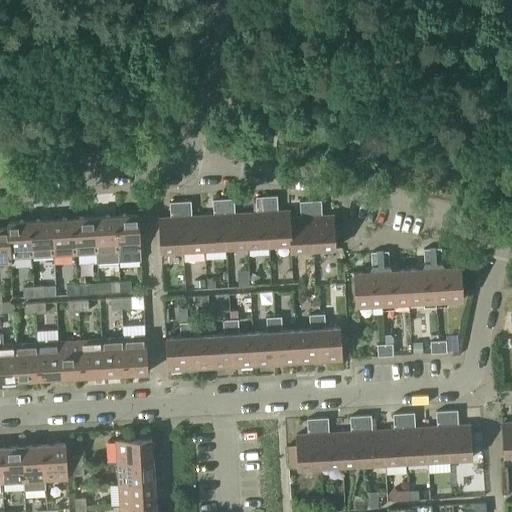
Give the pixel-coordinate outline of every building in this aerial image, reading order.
[(291,245),(290,218),(290,211),(276,212),(275,208),(278,207),(277,196),(267,197),(270,246),(291,245)] [(248,247),(270,246),(267,197),(256,198),(256,209),(259,209),(259,213),(246,214),(248,247)] [(248,247),(246,214),(233,214),(232,210),(235,210),(234,199),(223,200),(227,248),(248,247)] [(205,250),(227,248),(223,200),(213,200),(213,211),(216,211),(216,215),(203,216),(205,250)] [(311,202),(313,250),(336,249),(334,215),(320,216),(319,212),(322,212),(321,201),(311,202)] [(161,252),(183,251),(180,202),(169,203),(170,214),(173,214),(173,218),(159,219),(161,252)] [(205,250),(203,216),(189,217),(189,213),(192,213),(191,202),(180,202),(183,251),(205,250)] [(290,218),(291,245),(291,252),(313,250),(311,202),(300,202),(300,213),(303,213),(303,217),(290,218)] [(118,262),(141,261),(138,215),(115,217),(118,262)] [(97,263),(118,262),(115,217),(95,218),(97,254),(97,263)] [(97,254),(95,218),(72,219),(74,255),(97,254)] [(55,256),(74,255),(72,219),(52,221),(55,256)] [(31,258),(55,256),(52,221),(29,222),(31,258)] [(11,259),(31,258),(29,222),(8,223),(8,228),(9,228),(11,259)] [(0,264),(11,264),(11,259),(9,228),(8,228),(0,228),(0,264)] [(409,303),(436,302),(433,249),(424,250),(424,264),(422,269),(407,269),(409,303)] [(433,249),(436,302),(463,300),(461,266),(445,267),(442,263),(441,249),(433,249)] [(356,307),(383,305),(379,252),(371,253),(372,267),(370,272),(354,273),(356,307)] [(379,252),(383,305),(409,303),(407,269),(392,270),(390,266),(389,252),(379,252)] [(260,277),(252,274),(249,280),(257,284),(260,277)] [(120,282),(121,293),(131,292),(130,281),(120,282)] [(110,293),(121,293),(120,282),(110,283),(110,293)] [(76,285),(77,295),(88,295),(87,284),(76,285)] [(67,296),(77,295),(76,285),(67,285),(67,296)] [(24,298),(34,298),(33,287),(23,288),(24,298)] [(33,287),(34,298),(45,297),(44,287),(33,287)] [(121,299),(122,309),(132,308),(131,298),(121,299)] [(111,310),(122,309),(121,299),(111,299),(111,310)] [(68,312),(78,312),(78,301),(68,302),(68,312)] [(78,301),(78,312),(89,311),(88,301),(78,301)] [(34,304),(35,314),(46,314),(45,303),(34,304)] [(25,315),(35,314),(34,304),(24,304),(25,315)] [(237,312),(230,312),(230,319),(231,334),(233,368),(255,367),(253,333),(239,334),(238,319),(237,312)] [(299,364),(320,363),(318,315),(309,316),(310,330),(297,330),(299,364)] [(318,315),(320,363),(342,361),(340,328),(326,329),(325,315),(318,315)] [(282,331),(281,316),(274,317),(275,332),(277,365),(299,364),(297,330),(282,331)] [(255,367),(277,365),(275,332),(274,317),(266,317),(267,332),(253,333),(255,367)] [(211,369),(233,368),(231,334),(230,319),(223,320),(223,335),(209,336),(211,369)] [(211,369),(209,336),(196,336),(195,322),(187,323),(190,371),(211,369)] [(181,337),(166,338),(168,372),(190,371),(187,323),(180,323),(181,337)] [(3,346),(3,334),(0,333),(0,381),(19,381),(16,345),(3,346)] [(391,335),(384,336),(385,345),(386,357),(394,356),(393,344),(393,339),(391,335)] [(124,339),(126,374),(148,373),(146,337),(124,339)] [(106,376),(126,374),(124,339),(103,340),(106,376)] [(83,377),(106,376),(103,340),(80,341),(83,377)] [(63,378),(83,377),(80,341),(60,342),(63,378)] [(431,354),(439,354),(438,341),(431,342),(431,354)] [(438,341),(439,354),(447,353),(446,341),(438,341)] [(40,380),(63,378),(60,342),(37,344),(40,380)] [(422,342),(412,343),(413,354),(423,354),(422,342)] [(19,381),(40,380),(37,344),(16,345),(19,381)] [(378,357),(386,357),(385,345),(377,345),(378,357)] [(447,411),(450,460),(472,459),(470,425),(456,426),(456,422),(458,421),(458,410),(447,411)] [(428,461),(450,460),(447,411),(436,412),(437,423),(439,423),(440,427),(426,428),(428,461)] [(428,461),(426,428),(413,428),(413,424),(415,424),(414,413),(404,414),(407,462),(428,461)] [(385,464),(407,462),(404,414),(393,414),(394,425),(396,425),(396,429),(383,430),(385,464)] [(385,464),(383,430),(370,431),(369,427),(372,427),(371,415),(361,416),(364,465),(385,464)] [(342,466),(364,465),(361,416),(350,417),(350,428),(353,428),(353,432),(340,433),(342,466)] [(342,466),(340,433),(327,434),(326,429),(329,429),(328,418),(317,419),(321,468),(342,466)] [(298,469),(321,468),(317,419),(307,419),(307,430),(310,430),(310,435),(296,435),(298,469)] [(503,457),(511,456),(511,422),(501,423),(503,457)] [(117,464),(153,462),(152,439),(116,441),(117,464)] [(43,446),(45,479),(45,481),(68,480),(66,444),(43,446)] [(45,481),(45,479),(43,446),(21,447),(23,481),(23,483),(24,490),(45,489),(45,481)] [(23,483),(23,481),(21,447),(0,448),(3,484),(23,483)] [(73,466),(84,466),(83,455),(72,456),(73,466)] [(119,485),(155,483),(153,462),(117,464),(119,485)] [(84,466),(73,466),(74,477),(84,476),(84,466)] [(120,507),(156,505),(155,483),(119,485),(120,507)] [(393,501),(399,493),(393,488),(387,496),(393,501)] [(417,491),(409,492),(409,500),(418,500),(417,491)] [(378,508),(378,496),(367,496),(367,508),(378,508)] [(76,510),(86,509),(86,498),(75,499),(76,510)]
